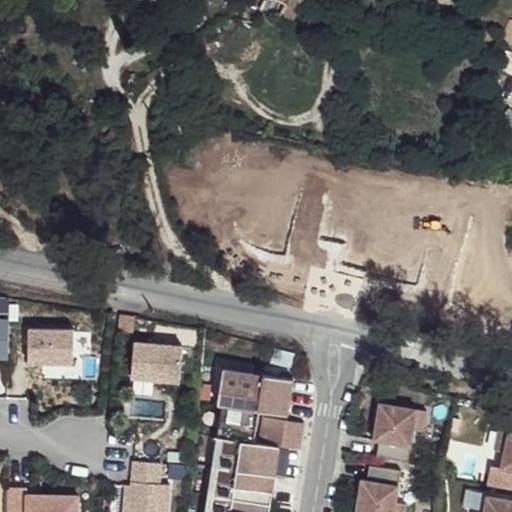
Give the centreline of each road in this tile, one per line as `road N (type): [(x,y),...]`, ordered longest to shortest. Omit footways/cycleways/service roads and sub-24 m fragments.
road 1 (tertiary): [(345,332),(0,257)]
road 2 (residential): [(316,511),(345,332)]
road 3 (tertiary): [(511,371),(345,332)]
